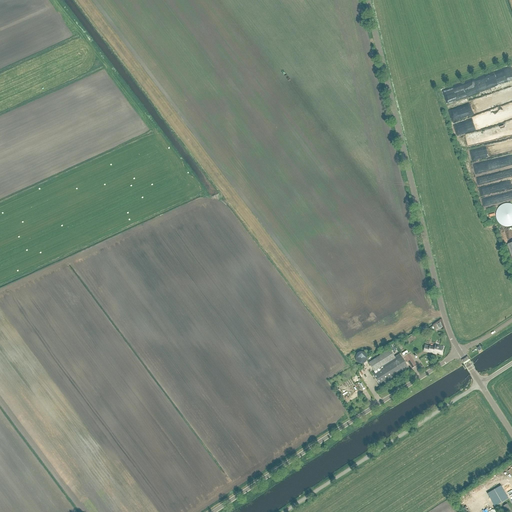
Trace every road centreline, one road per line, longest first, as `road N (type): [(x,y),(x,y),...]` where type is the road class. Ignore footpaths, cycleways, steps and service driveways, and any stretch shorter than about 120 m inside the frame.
road 1 (unclassified): [(459,352),(439,303),(365,0)]
road 2 (unclassified): [(206,511),(459,352)]
road 3 (unclassified): [(284,511),(479,384)]
